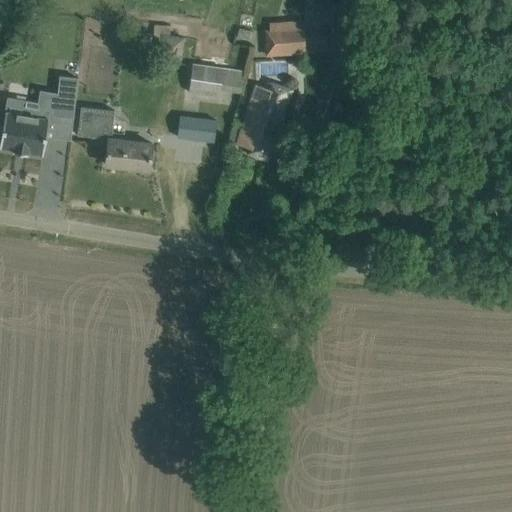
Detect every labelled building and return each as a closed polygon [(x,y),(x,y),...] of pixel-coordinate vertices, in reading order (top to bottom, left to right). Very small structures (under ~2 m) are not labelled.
[(303,7),(304,27),(334,25),(333,5),(303,7)] [(303,36),(303,27),(278,29),(264,30),(265,54),(329,50),(328,35),(303,36)] [(218,96),(222,68),(192,64),(188,92),(218,96)] [(0,125),(0,142),(0,143),(0,144),(0,146),(14,149),(14,151),(17,152),(18,150),(25,151),(25,153),(28,154),(28,152),(43,154),(46,137),(50,112),(56,113),(56,116),(73,118),(78,79),(60,76),(58,94),(40,91),(39,103),(38,108),(26,106),(24,115),(6,111),(3,126),(0,125)] [(266,90),(257,87),(236,144),(249,149),(248,153),(267,160),(291,90),(269,82),(266,90)] [(149,169),(152,141),(110,136),(113,112),(81,108),(77,135),(108,139),(106,164),(149,169)] [(177,136),(215,144),(219,125),(181,117),(177,136)] [(62,200),(87,201),(89,160),(63,159),(62,200)]
